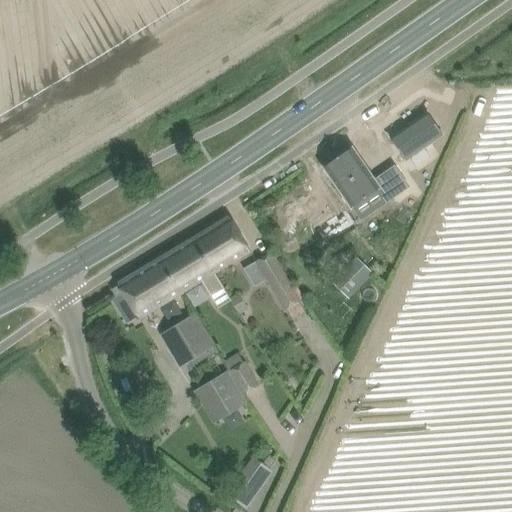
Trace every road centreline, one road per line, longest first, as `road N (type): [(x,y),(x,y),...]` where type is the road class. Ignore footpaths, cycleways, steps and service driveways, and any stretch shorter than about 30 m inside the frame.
road 1 (secondary): [(52,277),(302,120),(473,0)]
road 2 (unclassified): [(209,511),(132,457),(52,277)]
